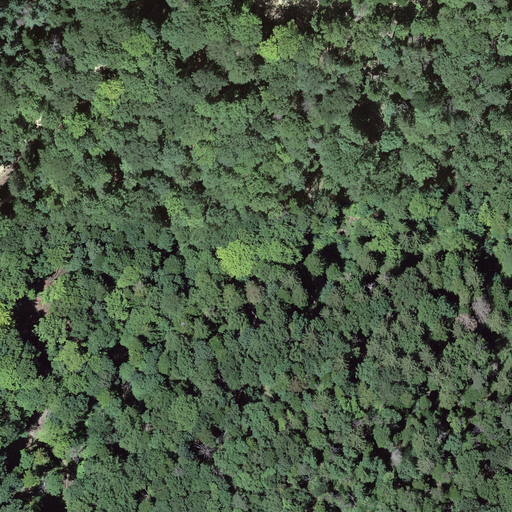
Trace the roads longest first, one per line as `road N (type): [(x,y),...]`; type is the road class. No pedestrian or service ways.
road 1 (track): [(72,497),(119,412),(162,358),(224,302),(320,269),(398,259)]
road 2 (track): [(138,0),(104,57),(0,164)]
